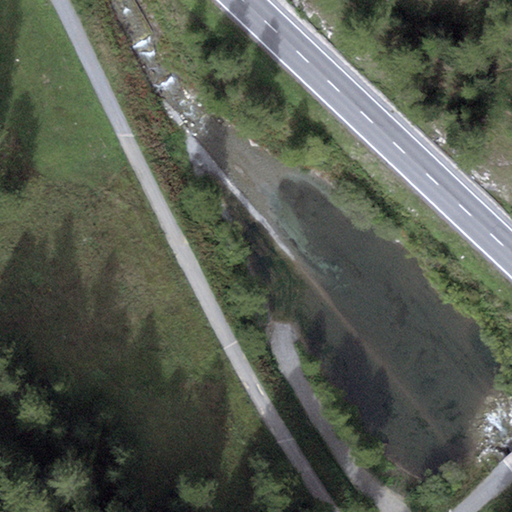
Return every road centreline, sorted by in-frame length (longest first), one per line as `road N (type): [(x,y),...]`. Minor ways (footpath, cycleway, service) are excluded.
road 1 (track): [(61,0),(222,327),(337,511)]
road 2 (primary): [(511,252),(246,0)]
